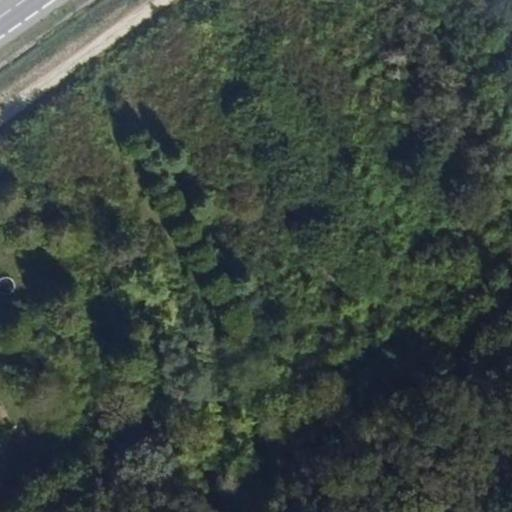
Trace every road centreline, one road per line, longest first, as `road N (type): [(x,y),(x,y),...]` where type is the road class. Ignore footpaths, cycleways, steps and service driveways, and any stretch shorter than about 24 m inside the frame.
road 1 (track): [(511,183),(489,197),(465,234),(381,277),(113,445),(31,511)]
road 2 (track): [(156,0),(0,111)]
